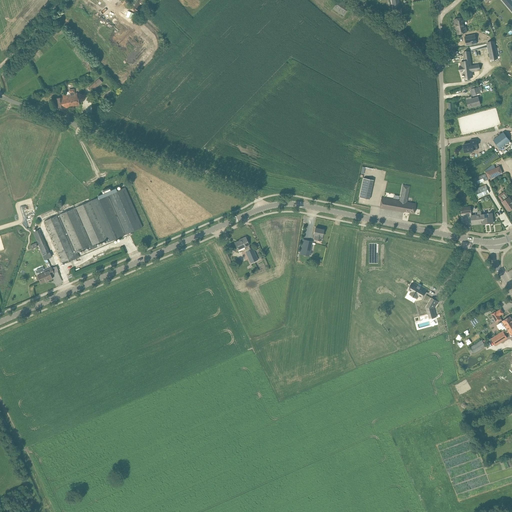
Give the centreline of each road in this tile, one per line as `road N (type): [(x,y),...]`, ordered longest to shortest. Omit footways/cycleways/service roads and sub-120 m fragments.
road 1 (unclassified): [(262,208),(248,187),(1,98)]
road 2 (tertiary): [(0,322),(262,208)]
road 3 (tertiary): [(444,234),(301,204),(262,208)]
road 4 (unclassified): [(444,234),(441,67)]
